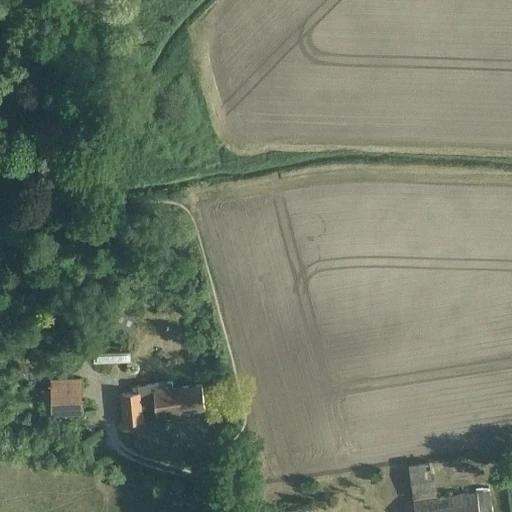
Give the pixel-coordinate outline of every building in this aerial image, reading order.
[(95,296),(89,314),(95,316),(102,298),(95,296)] [(138,317),(113,305),(105,321),(130,333),(138,317)] [(129,349),(95,350),(95,361),(129,359),(129,349)] [(81,413),(80,386),(80,378),(51,379),(51,387),(52,414),(81,413)] [(139,391),(122,393),(124,422),(143,421),(142,409),(156,407),(156,415),(205,409),(202,384),(173,387),(172,381),(153,383),(138,385),(139,391)] [(437,497),(432,461),(408,464),(414,500),(437,497)] [(489,489),(415,501),(416,511),(483,511),(492,511),(489,489)]
